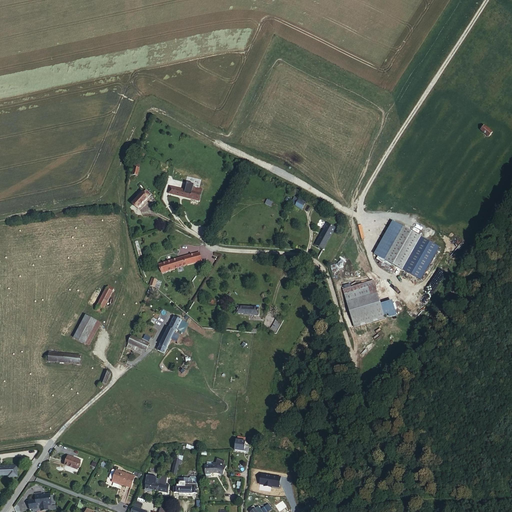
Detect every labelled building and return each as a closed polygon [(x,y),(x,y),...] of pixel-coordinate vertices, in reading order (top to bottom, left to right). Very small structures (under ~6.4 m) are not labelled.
[(493,131),(484,124),(480,129),(489,135),(493,131)] [(169,193),(191,198),(192,192),(171,186),(169,193)] [(146,190),(133,203),(138,208),(151,194),(146,190)] [(192,192),(191,198),(199,200),(202,192),(193,190),(192,192)] [(303,210),(306,202),(294,197),(291,205),(303,210)] [(371,250),(380,256),(402,226),(392,219),(371,250)] [(316,245),(323,249),(333,231),(335,228),(327,223),(316,245)] [(419,237),(402,226),(380,256),(398,268),(419,237)] [(159,264),(162,272),(196,262),(194,253),(159,264)] [(350,308),(382,298),(377,283),(345,292),(350,308)] [(108,286),(96,309),(102,312),(114,289),(108,286)] [(382,298),(350,308),(356,329),(388,319),(384,308),(382,298)] [(396,304),(384,308),(388,319),(399,315),(396,304)] [(86,315),(74,337),(85,343),(97,321),(86,315)] [(174,316),(171,323),(179,327),(182,320),(174,316)] [(276,318),(269,332),(277,333),(283,322),(276,318)] [(179,327),(178,329),(182,331),(187,322),(182,320),(179,327)] [(160,345),(158,351),(164,354),(167,347),(173,336),(175,333),(176,331),(177,331),(179,327),(171,323),(160,345)] [(143,349),(146,351),(150,343),(132,336),(129,343),(130,343),(143,349)] [(142,352),(143,349),(130,343),(127,348),(134,351),(135,350),(142,352)] [(49,353),(49,361),(79,364),(80,356),(49,353)] [(101,382),(106,384),(111,373),(105,371),(101,382)] [(246,441),(236,440),(235,450),(248,451),(249,446),(245,445),(246,441)] [(68,455),(65,464),(78,469),(81,460),(68,455)] [(223,474),(226,465),(224,464),(226,460),(219,457),(216,462),(214,462),(214,461),(207,461),(207,465),(205,465),(206,475),(211,475),(211,472),(217,472),(223,474)] [(0,469),(0,474),(2,475),(7,475),(8,477),(17,477),(17,466),(2,466),(2,469),(0,469)] [(123,483),(131,486),(135,475),(117,468),(117,469),(114,468),(112,468),(109,476),(110,477),(113,478),(113,480),(123,483)] [(153,490),(158,491),(159,485),(156,484),(157,479),(148,477),(145,491),(151,492),(151,489),(153,490)] [(180,478),(180,484),(180,486),(178,486),(178,487),(174,487),(174,493),(179,493),(192,493),(193,493),(198,493),(198,484),(196,484),(196,478),(195,477),(190,477),(189,478),(180,478)] [(42,493),(35,494),(36,499),(29,499),(30,509),(34,508),(34,510),(43,509),(49,509),(48,506),(48,503),(52,503),(50,493),(42,494),(42,493)]
